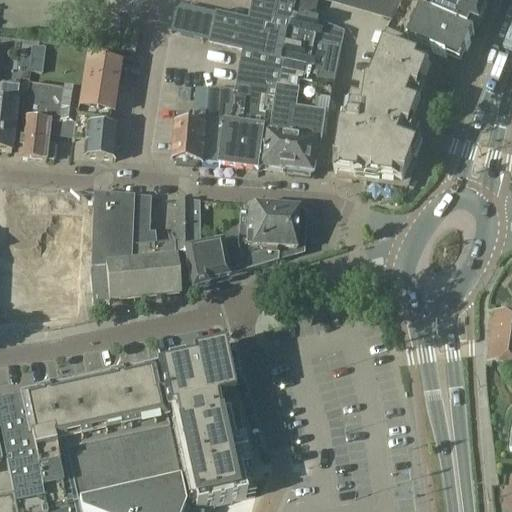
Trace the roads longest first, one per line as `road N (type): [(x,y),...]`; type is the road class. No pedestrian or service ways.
road 1 (residential): [(417,232),(322,203),(137,177)]
road 2 (residential): [(0,358),(230,315)]
road 3 (secondary): [(461,511),(435,311)]
road 4 (residential): [(230,315),(267,451),(269,511)]
road 5 (residential): [(230,315),(257,295),(406,256)]
road 6 (residential): [(137,177),(157,24)]
road 7 (secondary): [(469,197),(511,57)]
road 8 (residential): [(137,177),(0,178)]
